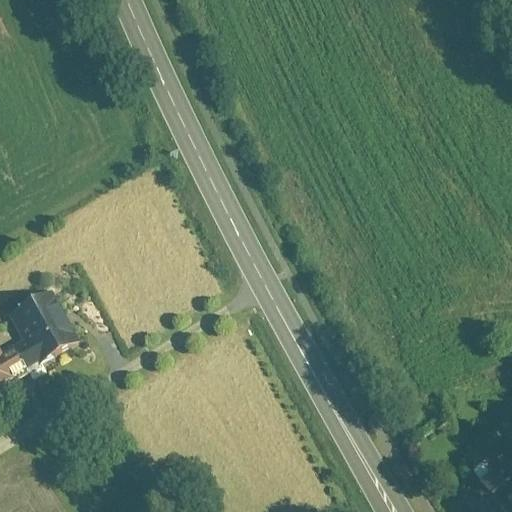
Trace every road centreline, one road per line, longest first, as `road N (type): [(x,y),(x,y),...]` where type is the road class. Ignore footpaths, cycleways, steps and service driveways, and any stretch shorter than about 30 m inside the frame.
road 1 (primary): [(391,511),(264,287),(126,0)]
road 2 (track): [(264,287),(0,450)]
